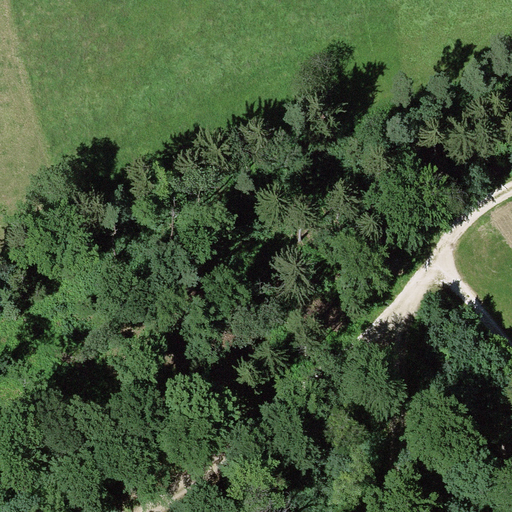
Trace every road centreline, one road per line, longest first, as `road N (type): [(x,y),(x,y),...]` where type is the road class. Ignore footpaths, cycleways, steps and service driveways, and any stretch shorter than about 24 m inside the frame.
road 1 (track): [(511,185),(466,213),(391,339)]
road 2 (track): [(391,339),(387,511)]
road 3 (track): [(140,511),(270,416)]
road 4 (track): [(270,416),(391,339)]
road 5 (track): [(436,262),(511,358)]
